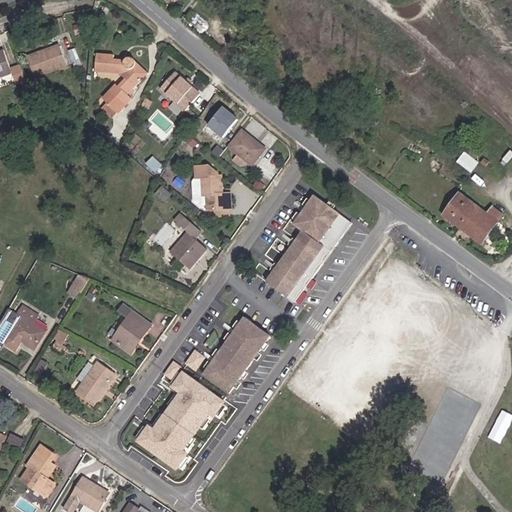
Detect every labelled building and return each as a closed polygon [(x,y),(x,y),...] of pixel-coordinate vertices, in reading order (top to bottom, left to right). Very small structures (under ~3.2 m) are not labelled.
[(18,68),(25,87),(57,75),(50,56),(18,68)] [(119,103),(135,85),(127,77),(129,74),(125,69),(110,68),(109,64),(92,63),(91,80),(112,81),(118,86),(99,109),(112,121),(123,107),(119,103)] [(127,77),(135,85),(138,82),(129,74),(127,77)] [(0,79),(0,77),(0,83),(2,83),(6,94),(16,91),(10,75),(0,79)] [(194,101),(170,80),(155,96),(180,118),(194,101)] [(210,126),(230,139),(245,117),(226,104),(210,126)] [(192,143),(200,149),(210,137),(202,130),(192,143)] [(210,137),(200,149),(205,153),(215,141),(210,137)] [(225,153),(246,171),(259,156),(238,138),(225,153)] [(448,164),(445,165),(435,179),(455,194),(475,168),(467,162),(464,166),(453,157),(448,164)] [(426,172),(435,179),(445,165),(436,159),(426,172)] [(220,187),(222,187),(221,173),(217,173),(217,170),(207,164),(194,165),(195,176),(193,177),(192,179),(193,200),(197,204),(206,204),(207,209),(213,208),(214,216),(228,215),(228,207),(226,207),(224,192),(223,192),(220,192),(220,187)] [(142,172),(151,180),(155,174),(146,166),(142,172)] [(263,289),(292,309),(348,229),(310,202),(290,231),(299,237),(292,248),(288,254),(275,272),(271,278),(263,289)] [(483,224),(457,203),(440,225),(477,254),(500,224),(489,216),(483,224)] [(177,221),(190,232),(172,253),(189,268),(207,248),(195,238),(201,231),(182,215),(177,221)] [(76,304),(84,290),(74,285),(66,299),(76,304)] [(136,338),(139,341),(151,324),(125,306),(120,312),(129,318),(113,339),(128,351),(136,338)] [(17,316),(8,310),(0,324),(0,347),(3,349),(11,335),(33,349),(43,332),(32,325),(37,315),(22,307),(17,316)] [(235,391),(277,330),(248,311),(205,371),(235,391)] [(198,348),(188,363),(200,371),(210,355),(198,348)] [(83,380),(95,365),(91,362),(79,377),(83,380)] [(78,393),(95,406),(116,376),(98,363),(78,393)] [(226,401),(183,370),(172,385),(181,392),(154,429),(148,425),(137,440),(177,469),(188,452),(184,449),(209,414),(214,418),(226,401)] [(12,435),(9,445),(23,449),(26,438),(12,435)] [(30,467),(23,480),(47,495),(55,482),(47,476),(53,464),(50,461),(53,454),(41,445),(28,465),(30,467)] [(72,511),(73,511),(78,506),(85,509),(83,511),(97,511),(110,492),(84,476),(65,508),(72,511)]
